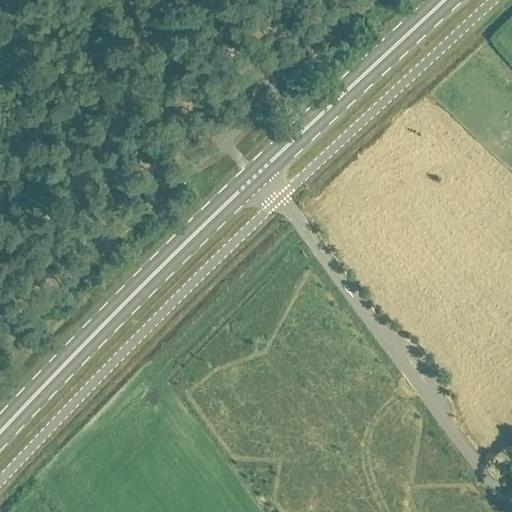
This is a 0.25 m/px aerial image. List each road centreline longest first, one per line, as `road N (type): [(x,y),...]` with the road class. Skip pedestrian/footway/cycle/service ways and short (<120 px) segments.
road 1 (unclassified): [(258,179),(511,511)]
road 2 (primary): [(0,433),(258,179)]
road 3 (primary): [(258,179),(447,0)]
